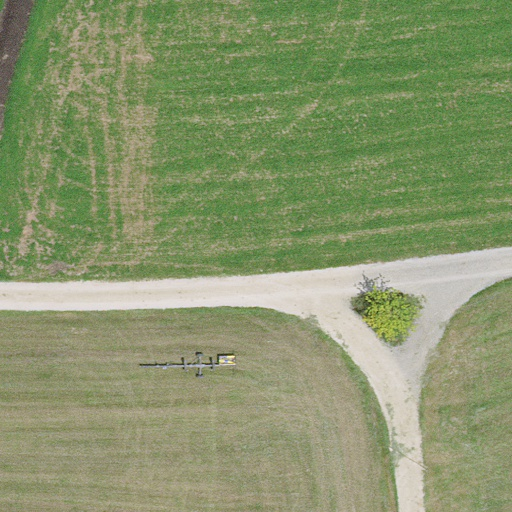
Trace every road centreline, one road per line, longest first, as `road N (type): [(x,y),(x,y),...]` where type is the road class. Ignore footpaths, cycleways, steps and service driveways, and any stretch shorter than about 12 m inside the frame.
road 1 (track): [(0,296),(323,290),(511,262)]
road 2 (track): [(437,273),(394,389),(412,511)]
road 3 (track): [(394,389),(323,290)]
